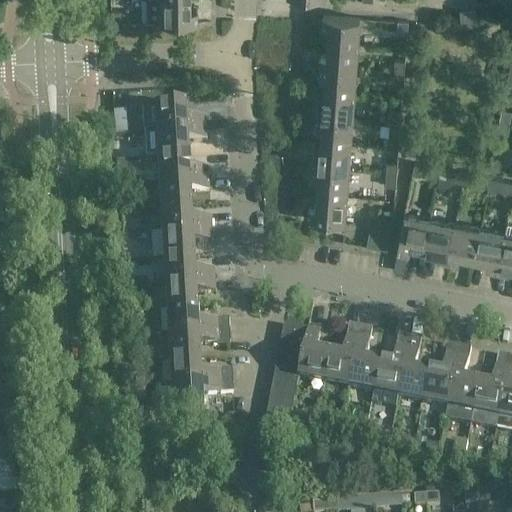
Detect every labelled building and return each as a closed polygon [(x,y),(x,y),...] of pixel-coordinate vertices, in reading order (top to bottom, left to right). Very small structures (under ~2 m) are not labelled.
[(188,0),(157,0),(158,23),(196,23),(196,10),(189,10),(188,0)] [(121,10),(110,11),(110,23),(121,23),(121,10)] [(476,26),(475,10),(460,10),(461,27),(476,26)] [(360,18),(323,16),(322,28),(329,29),(328,42),(358,44),(360,18)] [(396,33),(407,34),(408,22),(397,21),(396,33)] [(358,44),(328,42),(327,56),(320,55),(319,67),(356,70),(358,44)] [(393,72),(404,73),(405,61),(394,60),(393,72)] [(356,70),(319,67),(318,79),(325,79),(324,93),(354,95),(356,70)] [(392,84),(403,85),(404,73),(393,72),(392,84)] [(354,95),(324,93),(323,106),(316,106),(315,118),(353,120),(354,95)] [(153,107),(155,133),(205,130),(205,119),(185,120),(184,105),(153,107)] [(499,121),(509,123),(511,111),(502,109),(499,121)] [(390,123),(400,124),(401,111),(390,110),(390,123)] [(353,120),(315,118),(314,129),(321,129),(320,143),(351,146),(353,120)] [(499,121),(497,133),(507,135),(509,123),(499,121)] [(389,134),(399,135),(400,124),(390,123),(389,134)] [(205,130),(155,133),(156,158),(187,156),(186,143),(206,142),(205,130)] [(351,146),(320,143),(319,157),(312,157),(311,168),(349,171),(351,146)] [(187,156),(156,158),(158,183),(208,181),(208,169),(188,170),(187,156)] [(489,171),(500,173),(502,161),(492,159),(489,171)] [(386,174),(396,174),(397,162),(387,161),(386,174)] [(424,175),(426,165),(414,163),(412,173),(424,175)] [(349,171),(311,168),(310,180),(317,180),(316,194),(347,196),(349,171)] [(463,183),(465,172),(453,170),(451,180),(463,183)] [(477,174),(465,172),(463,183),(475,185),(477,174)] [(385,186),(395,186),(396,174),(386,174),(385,186)] [(511,191),(511,181),(502,179),(500,190),(511,191)] [(208,181),(158,183),(159,209),(190,207),(190,193),(209,192),(208,181)] [(347,196),(316,194),(315,207),(308,207),(307,219),(345,222),(347,196)] [(190,207),(159,209),(161,234),(211,231),(210,219),(191,220),(190,207)] [(382,225),(391,225),(393,225),(394,213),(383,212),(382,225)] [(430,218),(404,213),(397,251),(410,253),(411,246),(424,249),(430,218)] [(455,223),(430,218),(424,249),(438,251),(436,258),(448,260),(455,223)] [(480,228),(455,223),(448,260),(459,263),(461,256),(474,258),(480,228)] [(391,225),(382,225),(380,224),(376,247),(386,249),(391,225)] [(505,232),(480,228),(474,258),(487,261),(486,268),(498,270),(505,232)] [(211,231),(161,234),(150,234),(151,260),(162,259),(193,257),(193,243),(212,242),(211,231)] [(511,233),(505,232),(498,270),(509,272),(510,265),(511,265),(511,233)] [(193,257),(162,259),(164,284),(214,282),(214,270),(194,271),(193,257)] [(214,282),(164,284),(165,310),(196,308),(195,295),(215,294),(214,282)] [(196,308),(165,310),(166,335),(228,331),(228,320),(197,322),(196,308)] [(308,329),(284,324),(283,324),(281,335),(306,340),(308,329)] [(342,355),(330,353),(324,383),(349,388),(361,328),(348,325),(342,355)] [(371,330),(361,328),(349,388),(374,393),(379,363),(365,360),(371,330)] [(308,329),(306,340),(303,352),(301,364),(299,376),(299,378),(324,383),(330,353),(308,349),(312,330),(308,329)] [(228,331),(166,335),(168,360),(199,358),(198,345),(229,343),(228,331)] [(306,340),(281,335),(279,347),(303,352),(306,340)] [(392,365),(379,363),(374,393),(398,397),(410,337),(398,335),(392,365)] [(420,339),(410,337),(398,397),(423,402),(429,372),(414,369),(420,339)] [(441,375),(429,372),(423,402),(448,407),(460,347),(447,344),(441,375)] [(303,352),(279,347),(277,359),(301,364),(303,352)] [(464,379),(470,349),(460,347),(448,407),(473,412),(479,382),(464,379)] [(491,385),(479,382),(473,412),(497,417),(507,368),(509,356),(498,354),(495,365),(491,385)] [(199,358),(168,360),(169,385),(231,382),(231,370),(200,372),(199,358)] [(301,364),(277,359),(275,371),(299,376),(301,364)] [(511,431),(511,368),(507,368),(497,417),(495,428),(511,431)] [(299,376),(275,371),(273,383),(297,387),(299,378),(299,376)] [(231,382),(169,385),(171,412),(202,410),(201,395),(232,393),(231,382)] [(297,387),(273,383),(271,394),(295,399),(297,387)] [(295,399),(271,394),(269,406),(293,411),(295,399)] [(293,411),(269,406),(267,419),(291,423),(293,411)] [(10,469),(0,469),(0,481),(11,481),(10,469)] [(11,482),(0,482),(0,496),(12,496),(11,482)] [(488,491),(476,492),(477,502),(489,501),(488,491)] [(465,503),(477,502),(476,492),(464,493),(465,503)] [(426,495),(427,506),(439,505),(438,494),(426,495)] [(426,495),(416,496),(414,496),(414,507),(427,506),(426,495)] [(401,507),(401,497),(375,498),(376,509),(401,507)] [(375,498),(363,499),(364,510),(376,509),(375,498)] [(350,511),(364,510),(363,499),(349,500),(350,511)] [(325,502),(325,511),(336,511),(338,511),(337,501),(325,502)] [(299,503),(299,511),(325,511),(325,502),(312,503),(299,503)]
